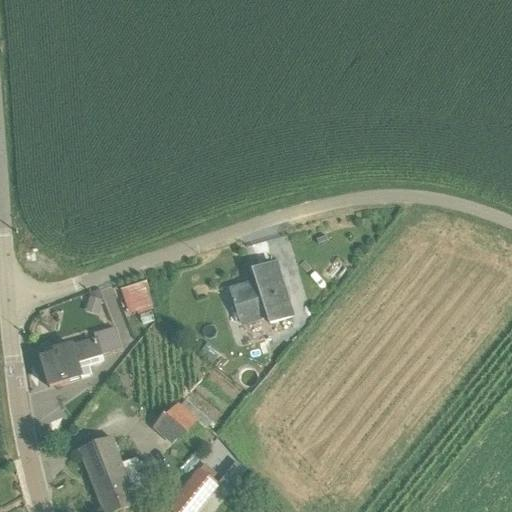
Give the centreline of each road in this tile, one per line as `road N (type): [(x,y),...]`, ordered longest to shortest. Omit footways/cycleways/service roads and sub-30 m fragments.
road 1 (unclassified): [(511,223),(425,199),(355,200),(80,284)]
road 2 (residential): [(7,302),(41,511)]
